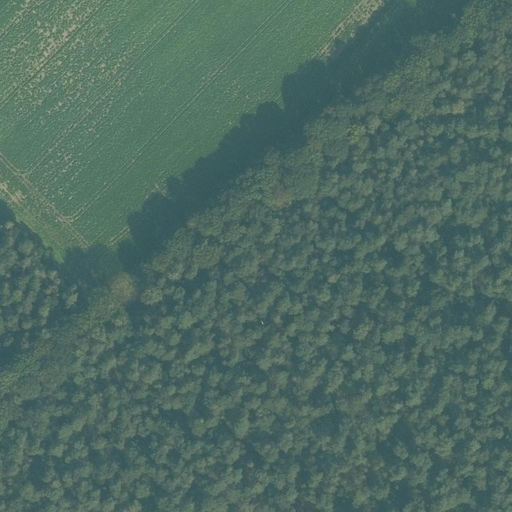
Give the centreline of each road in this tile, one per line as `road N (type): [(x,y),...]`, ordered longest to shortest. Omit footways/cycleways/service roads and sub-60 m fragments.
road 1 (unclassified): [(511,2),(0,399)]
road 2 (track): [(0,219),(99,322)]
